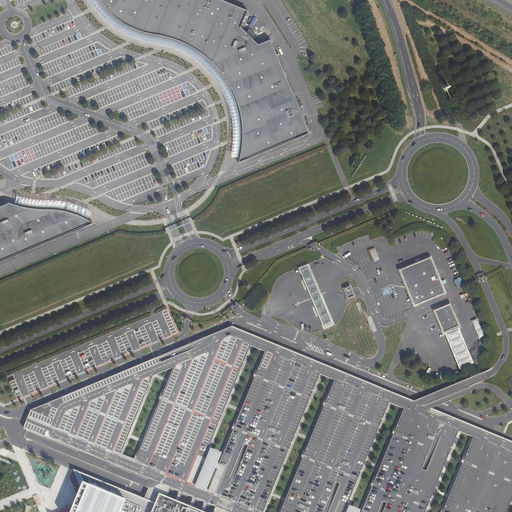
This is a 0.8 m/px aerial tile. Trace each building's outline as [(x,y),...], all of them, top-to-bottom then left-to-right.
[(90,0),(94,6),(98,11),(102,16),(106,20),(111,24),(116,28),(122,31),(127,34),(133,37),(138,39),(150,42),(156,43),(164,44),(171,46),(177,49),(183,51),(188,54),(194,58),(199,62),(204,66),(209,71),(213,75),(217,81),(221,86),(224,92),(227,98),(229,104),(231,110),(233,116),(234,123),(234,129),(234,136),(234,142),(233,149),(232,156),(239,158),(240,155),(241,148),(242,141),(243,134),(242,127),(242,121),(241,114),(239,107),(237,101),(234,94),(231,88),(228,82),(224,77),(220,71),(216,66),(211,61),(206,57),(200,53),(194,49),(188,46),(182,43),(176,41),(169,39),(163,38),(146,33),(141,31),(136,29),(130,27),(126,24),(121,21),(117,18),(113,14),(109,11),(105,6),(102,2),(100,0),(90,0)] [(309,133),(270,40),(258,44),(253,39),(246,32),(241,27),(248,10),(222,0),(100,0),(102,2),(105,6),(109,11),(113,14),(117,18),(121,21),(126,24),(130,27),(136,29),(141,31),(146,33),(163,38),(169,39),(176,41),(182,43),(188,46),(194,49),(200,53),(206,57),(211,61),(216,66),(220,71),(224,77),(228,82),(231,88),(234,94),(237,101),(239,107),(241,114),(242,121),(242,127),(243,134),(242,141),(241,148),(240,155),(239,158),(239,161),(238,163),(309,133)] [(246,32),(253,39),(256,36),(249,29),(246,32)] [(83,218),(88,221),(88,220),(92,214),(87,211),(81,208),(76,206),(70,204),(64,203),(58,202),(52,202),(49,202),(46,202),(42,202),(35,201),(28,200),(21,198),(17,197),(15,205),(19,206),(27,208),(35,209),(42,210),(46,210),(50,210),(52,210),(57,210),(63,211),(68,212),(73,214),(78,216),(83,218)] [(12,204),(9,203),(0,206),(0,262),(93,223),(88,220),(88,221),(83,218),(78,216),(73,214),(68,212),(63,211),(57,210),(52,210),(50,210),(46,210),(42,210),(35,209),(27,208),(19,206),(15,205),(12,204)] [(415,307),(446,294),(431,259),(400,272),(415,307)] [(315,314),(322,330),(334,325),(327,309),(314,278),(308,263),(296,268),(302,283),(315,314)] [(342,288),(347,300),(355,297),(350,284),(342,288)] [(436,311),(444,331),(459,325),(450,305),(436,311)] [(477,318),(471,320),(479,338),(484,336),(477,318)] [(29,412),(25,422),(23,429),(163,486),(158,497),(175,504),(188,509),(194,511),(511,511),(511,443),(313,361),(232,327),(29,412)] [(449,343),(461,371),(476,365),(464,337),(449,343)] [(194,511),(188,509),(175,504),(158,497),(154,506),(103,485),(100,493),(86,488),(81,501),(76,511),(194,511)]
